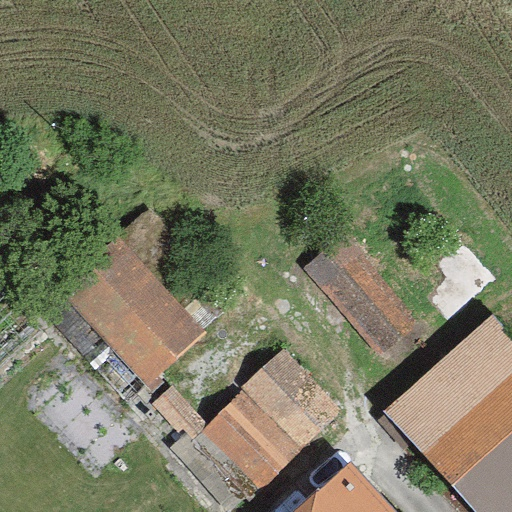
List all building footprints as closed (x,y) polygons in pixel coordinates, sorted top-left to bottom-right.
[(71,290),(147,378),(192,339),(116,251),(71,290)] [(330,287),(387,351),(418,324),(361,259),(330,287)] [(511,511),(511,336),(499,322),(398,411),(488,511),(511,511)] [(338,414),(284,359),(203,438),(256,493),(338,414)] [(389,511),(349,468),(300,511),(389,511)]
